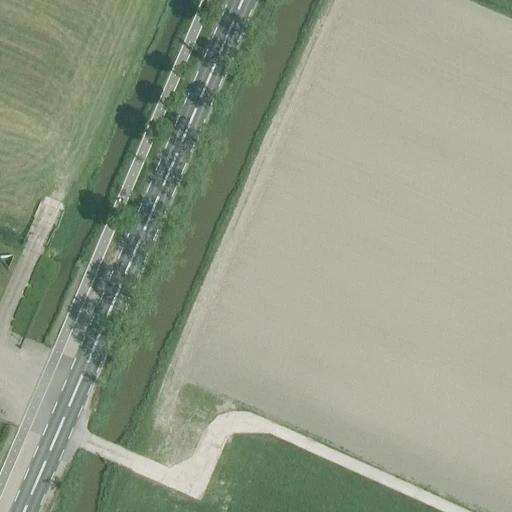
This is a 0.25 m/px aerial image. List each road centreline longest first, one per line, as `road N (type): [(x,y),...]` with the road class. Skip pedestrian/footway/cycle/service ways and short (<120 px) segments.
road 1 (primary): [(24,511),(242,0)]
road 2 (track): [(450,511),(251,423),(219,433),(193,481),(58,431)]
